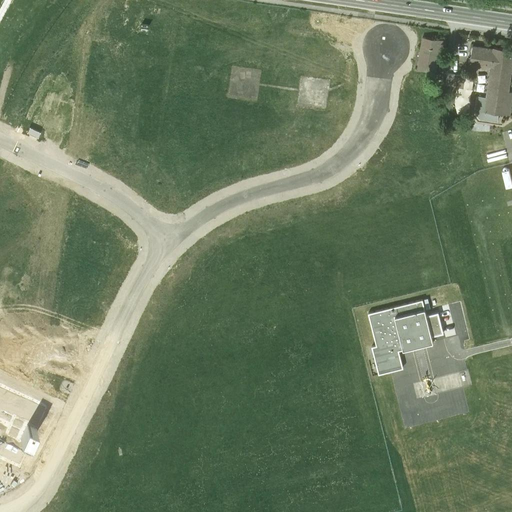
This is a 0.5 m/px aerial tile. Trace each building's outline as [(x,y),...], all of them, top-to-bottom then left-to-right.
[(443,40),(422,36),(417,69),(436,71),(437,64),(439,49),(442,50),(443,40)] [(510,82),(511,64),(511,49),(493,47),(493,48),(473,46),(471,54),(470,65),(490,68),(490,74),(487,94),(485,110),(498,112),(510,114),(511,97),(511,90),(508,90),(510,82)] [(452,85),(453,73),(447,72),(445,84),(452,85)] [(465,75),(453,73),(452,85),(463,87),(465,75)] [(497,120),(498,112),(485,110),(487,94),(479,93),(476,111),(480,117),(497,120)] [(426,315),(425,308),(423,299),(368,312),(376,345),(372,346),(378,374),(390,371),(403,368),(399,350),(403,349),(433,342),(432,336),(426,315)] [(438,312),(426,315),(432,336),(443,333),(438,312)] [(51,405),(0,382),(0,461),(21,471),(36,438),(51,405)]
